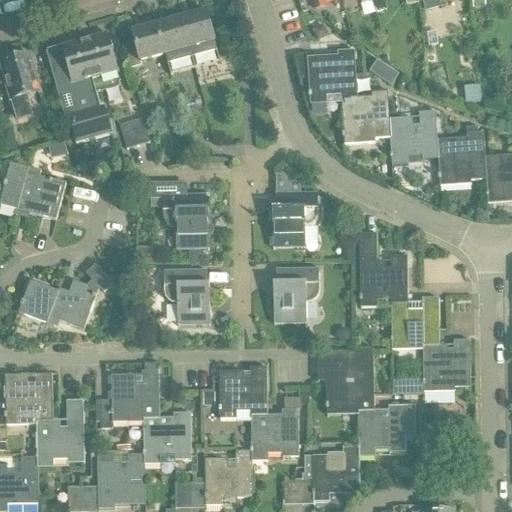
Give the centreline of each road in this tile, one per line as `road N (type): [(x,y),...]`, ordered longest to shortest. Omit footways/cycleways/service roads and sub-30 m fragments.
road 1 (residential): [(0,362),(309,357)]
road 2 (residential): [(489,489),(487,241)]
road 3 (residential): [(295,135),(339,180),(487,241)]
road 4 (residential): [(244,320),(239,192),(295,135)]
road 5 (residential): [(258,0),(295,135)]
road 6 (residential): [(489,489),(402,496),(364,511)]
